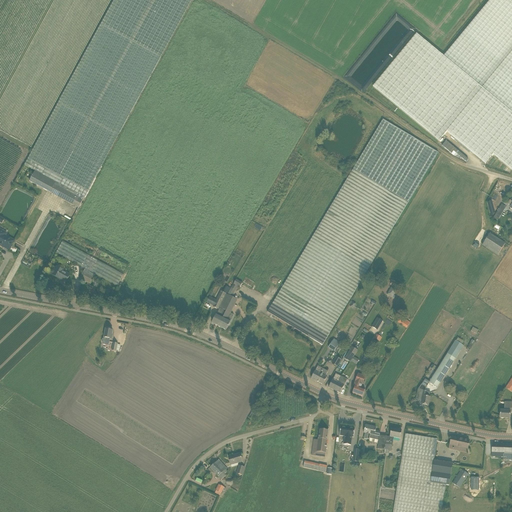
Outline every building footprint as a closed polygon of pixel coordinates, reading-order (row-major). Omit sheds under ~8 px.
[(43,175),(85,197),(118,136),(193,0),(114,0),(25,165),(35,171),(38,165),(46,169),(43,175)] [(511,0),(490,0),(444,56),(511,112),(511,0)] [(511,170),(511,112),(444,56),(416,34),(373,87),(439,141),(447,132),(485,164),(493,155),(511,170)] [(383,120),(267,312),(292,327),(295,329),(322,345),(329,334),(438,153),(383,120)] [(446,141),(442,146),(452,154),(454,151),(456,153),(458,151),(446,141)] [(468,160),(459,152),(457,154),(466,162),(468,160)] [(43,175),(46,169),(38,165),(35,171),(29,181),(37,186),(43,175)] [(85,197),(43,175),(37,186),(51,193),(79,208),(85,197)] [(9,251),(15,241),(5,236),(7,233),(0,229),(0,245),(3,247),(4,247),(9,250),(9,251)] [(505,244),(490,234),(482,245),(498,255),(505,244)] [(123,275),(63,242),(56,253),(85,269),(84,271),(95,277),(96,275),(117,286),(123,275)] [(70,275),(69,275),(63,272),(64,271),(57,267),(56,268),(55,268),(53,271),(54,272),(52,275),(59,279),(60,279),(66,282),(70,275)] [(95,277),(84,271),(80,278),(91,284),(95,277)] [(242,284),(236,280),(233,284),(238,288),(239,288),(242,284)] [(232,297),(238,288),(233,284),(227,295),(232,297)] [(391,288),(387,295),(392,298),(397,291),(391,288)] [(217,326),(223,314),(225,311),(220,308),(219,308),(226,294),(221,291),(216,301),(215,301),(216,302),(214,306),(213,305),(213,306),(213,307),(219,310),(216,315),(212,323),(217,326)] [(220,308),(225,311),(230,313),(237,300),(232,297),(227,295),(223,302),(220,308)] [(225,311),(223,314),(217,326),(226,330),(230,323),(228,321),(229,319),(227,318),(230,313),(225,311)] [(401,315),(400,317),(397,322),(406,328),(411,322),(401,315)] [(377,330),(383,322),(377,318),(372,327),(377,330)] [(112,335),(113,331),(109,330),(109,329),(108,329),(107,329),(106,329),(103,345),(109,346),(110,339),(112,339),(113,335),(112,335)] [(378,345),(382,337),(377,335),(373,342),(378,345)] [(334,352),(337,346),(340,343),(334,339),(332,343),(328,348),(334,352)] [(347,355),(352,359),(354,357),(357,350),(352,347),(347,355)] [(429,383),(430,383),(437,388),(456,359),(455,358),(457,355),(450,350),(429,383)] [(341,360),(336,357),(332,364),(337,367),(341,360)] [(323,369),(318,366),(311,379),(316,381),(323,369)] [(316,381),(323,385),(327,377),(325,377),(328,371),(323,369),(316,381)] [(338,383),(340,379),(341,376),(336,374),(333,380),(332,380),(329,388),(336,391),(338,388),(334,386),(336,382),(338,383)] [(354,386),(355,386),(352,394),(362,398),(365,390),(360,388),(362,384),(363,384),(365,377),(358,374),(355,381),(356,381),(354,386)] [(341,376),(340,379),(338,383),(336,382),(334,386),(338,388),(336,391),(340,393),(344,386),(346,382),(347,379),(341,376)] [(430,393),(424,391),(418,390),(415,401),(419,402),(419,404),(419,405),(421,405),(421,404),(424,405),(424,406),(427,407),(427,406),(428,406),(430,398),(429,397),(430,393)] [(510,411),(511,411),(511,406),(505,406),(505,411),(500,411),(500,418),(510,419),(510,411)] [(376,428),(365,425),(364,433),(365,433),(364,439),(369,440),(369,443),(378,445),(377,449),(384,450),(385,450),(386,436),(379,436),(380,432),(375,431),(376,428)] [(340,436),(344,436),(343,445),(351,446),(352,437),(354,437),(355,429),(341,427),(340,436)] [(400,439),(402,430),(391,429),(390,437),(386,436),(385,450),(384,450),(384,453),(388,454),(389,450),(392,451),(392,444),(393,437),(400,439)] [(327,440),(328,431),(320,430),(319,439),(318,439),(318,440),(314,440),(311,455),(325,457),(327,440)] [(441,511),(446,485),(430,483),(434,461),(436,444),(437,439),(405,434),(392,511),(441,511)] [(467,449),(469,441),(451,437),(449,449),(458,451),(467,452),(467,449)] [(511,445),(492,444),(492,456),(507,457),(506,460),(511,460),(511,445)] [(242,462),(240,454),(228,457),(231,465),(242,462)] [(226,476),(224,475),(228,472),(226,470),(227,469),(219,460),(210,468),(218,477),(221,480),(226,476)] [(304,461),(303,467),(326,472),(327,466),(309,462),(304,461)] [(440,462),(434,461),(430,483),(446,485),(449,486),(452,464),(440,462)] [(460,488),(468,475),(469,475),(461,469),(452,483),(460,488)] [(479,478),(471,478),(471,490),(479,491),(479,478)] [(221,494),(224,487),(219,485),(216,491),(221,494)]
